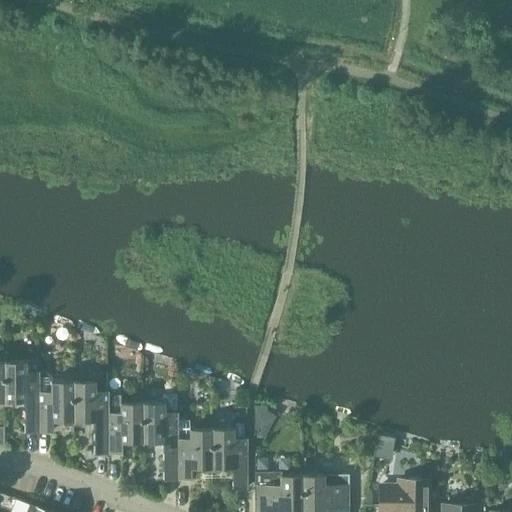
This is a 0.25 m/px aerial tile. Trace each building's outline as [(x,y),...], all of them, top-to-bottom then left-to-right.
[(39,433),(39,415),(39,372),(25,373),(25,363),(8,363),(8,355),(5,355),(4,403),(25,403),(25,433),(39,433)] [(39,415),(39,433),(53,433),(52,423),(74,423),(74,373),(71,373),(70,382),(52,381),(52,378),(47,372),(39,372),(39,415)] [(108,454),(108,414),(108,392),(95,392),(95,382),(76,382),(76,372),(74,373),(74,423),(95,423),(95,454),(108,454)] [(144,395),(144,444),(163,444),(162,481),(178,480),(178,421),(178,394),(164,395),(164,403),(147,403),(147,395),(144,395)] [(121,445),(144,444),(144,395),(141,395),(141,403),(122,403),(122,414),(108,414),(108,454),(121,454),(121,445)] [(248,490),(248,417),(236,417),(233,420),(233,430),(216,430),(216,422),(212,422),(212,471),(230,471),(231,490),(248,490)] [(212,471),(212,422),(208,422),(208,430),(190,430),(190,421),(178,421),(178,480),(189,480),(189,471),(212,471)] [(302,511),(302,469),(298,469),(298,478),(280,478),(279,473),(256,473),(256,488),(255,488),(254,511),(302,511)] [(302,469),(302,511),(349,511),(349,477),(305,477),(305,469),(302,469)] [(427,511),(427,482),(400,482),(400,488),(379,488),(379,511),(427,511)]
